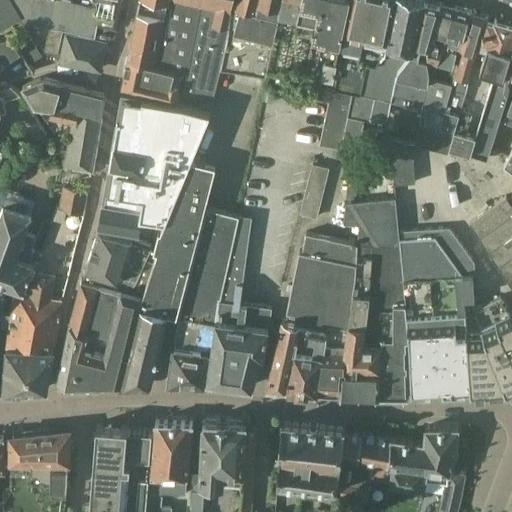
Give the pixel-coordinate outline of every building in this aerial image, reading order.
[(121,0),(0,0),(0,24),(11,18),(49,25),(64,28),(95,34),(109,37),(111,29),(116,30),(121,0)] [(139,0),(128,59),(169,68),(175,37),(168,35),(169,30),(163,29),(169,0),(139,0)] [(169,0),(163,29),(169,30),(168,35),(175,37),(169,68),(183,71),(186,72),(182,92),(212,100),(232,0),(169,0)] [(273,41),(282,0),(237,0),(235,7),(242,9),(235,32),(273,41)] [(340,42),(342,33),(349,0),(282,0),(279,15),(315,23),(312,37),(340,42)] [(349,0),(342,33),(365,38),(372,0),(349,0)] [(372,0),(365,38),(386,42),(394,0),(372,0)] [(417,45),(427,0),(424,0),(394,0),(386,42),(386,45),(414,51),(415,44),(417,45)] [(416,62),(419,45),(431,48),(443,9),(439,8),(440,4),(427,0),(417,45),(415,44),(414,51),(412,57),(409,56),(397,72),(396,80),(426,87),(427,83),(429,73),(426,63),(416,62)] [(456,13),(443,9),(428,61),(439,64),(456,13)] [(469,81),(475,60),(479,46),(486,19),(487,16),(471,11),(470,17),(455,68),(453,76),(455,76),(452,86),(440,124),(454,129),(467,90),(469,81)] [(455,68),(470,17),(456,13),(439,64),(455,68)] [(273,41),(267,69),(288,75),(290,68),(334,77),(339,48),(340,42),(312,37),(315,23),(279,15),(273,41)] [(507,77),(511,58),(511,23),(494,18),(494,21),(486,19),(479,46),(486,48),(480,68),(507,77)] [(58,53),(64,28),(49,25),(44,50),(58,53)] [(0,82),(35,72),(30,63),(42,55),(23,26),(10,34),(0,36),(0,82)] [(100,70),(106,42),(66,33),(60,61),(100,70)] [(511,58),(507,77),(509,77),(508,80),(511,81),(511,99),(503,124),(511,127),(511,58)] [(183,71),(169,68),(128,59),(122,87),(178,102),(183,71)] [(43,77),(22,85),(35,104),(53,106),(50,119),(71,123),(67,149),(65,166),(93,170),(104,93),(43,77)] [(300,92),(302,80),(290,78),(288,90),(300,92)] [(420,119),(440,124),(452,86),(432,81),(431,84),(427,83),(420,119)] [(26,103),(20,94),(11,85),(0,88),(0,112),(6,111),(3,100),(10,98),(13,108),(26,103)] [(370,120),(374,98),(360,95),(352,93),(332,89),(319,144),(342,149),(352,149),(359,151),(365,119),(370,120)] [(103,200),(100,223),(140,230),(142,217),(163,220),(207,112),(180,105),(121,95),(103,200)] [(272,101),(272,119),(281,119),(281,131),(289,131),(290,102),(272,101)] [(391,111),(387,128),(397,130),(401,113),(391,111)] [(409,147),(410,142),(389,137),(392,157),(394,184),(415,182),(413,159),(414,148),(409,147)] [(511,149),(503,165),(511,170),(511,149)] [(350,153),(348,167),(370,171),(371,157),(350,153)] [(150,384),(168,311),(179,314),(207,207),(218,165),(192,157),(176,193),(169,210),(153,261),(142,294),(140,304),(120,384),(150,384)] [(317,217),(328,168),(312,164),(300,213),(317,217)] [(80,211),(83,190),(64,187),(61,206),(80,211)] [(511,205),(507,199),(507,198),(472,225),(498,267),(511,286),(511,205)] [(0,211),(0,280),(23,289),(35,262),(17,256),(33,212),(4,202),(0,211)] [(342,206),(341,228),(360,231),(358,246),(346,372),(343,372),(342,393),(383,395),(412,394),(399,230),(396,202),(342,206)] [(207,380),(211,351),(215,318),(218,298),(221,298),(240,215),(207,207),(179,314),(173,346),(168,383),(207,384),(207,380)] [(253,217),(240,215),(221,298),(218,298),(215,318),(211,351),(207,380),(252,386),(260,356),(264,356),(272,306),(241,302),(253,217)] [(399,230),(412,394),(471,393),(463,273),(474,272),(474,260),(448,227),(399,230)] [(152,244),(98,229),(86,266),(81,279),(69,320),(58,380),(65,386),(120,385),(120,384),(140,304),(142,294),(121,288),(122,282),(134,286),(152,244)] [(282,318),(267,387),(342,393),(343,372),(346,372),(358,246),(308,235),(304,254),(301,254),(287,319),(282,318)] [(50,298),(54,276),(31,272),(29,295),(17,293),(12,300),(7,345),(3,391),(46,389),(54,347),(62,300),(50,298)] [(471,344),(474,393),(509,389),(511,390),(511,324),(504,329),(505,333),(489,340),(491,343),(471,344)] [(9,398),(10,408),(28,405),(27,395),(9,398)] [(475,406),(474,396),(443,397),(444,407),(475,406)] [(482,422),(493,458),(511,451),(511,448),(502,416),(482,422)] [(187,471),(187,474),(194,485),(192,511),(202,511),(204,493),(207,493),(207,482),(223,483),(224,471),(243,472),(245,420),(206,418),(202,422),(200,472),(187,471)] [(151,472),(161,473),(167,473),(187,474),(187,471),(193,420),(155,419),(154,430),(151,472)] [(277,481),(276,490),(310,494),(336,497),(344,432),(345,426),(281,420),(281,429),(277,481)] [(147,511),(151,472),(154,430),(127,428),(127,426),(96,424),(89,511),(147,511)] [(393,464),(390,481),(419,485),(420,477),(446,482),(439,511),(457,511),(468,475),(449,471),(457,446),(458,426),(425,426),(424,441),(392,437),(388,463),(393,464)] [(11,462),(11,466),(11,488),(4,488),(4,502),(4,511),(63,511),(65,502),(66,488),(67,476),(68,463),(69,463),(70,427),(10,433),(9,462),(11,462)] [(388,463),(392,437),(361,433),(344,432),(336,497),(335,499),(366,502),(369,479),(390,481),(393,464),(388,463)] [(486,481),(494,461),(483,457),(475,477),(486,481)] [(250,511),(253,474),(243,473),(239,511),(250,511)] [(151,494),(150,511),(171,511),(171,507),(166,507),(162,506),(162,494),(151,494)]
